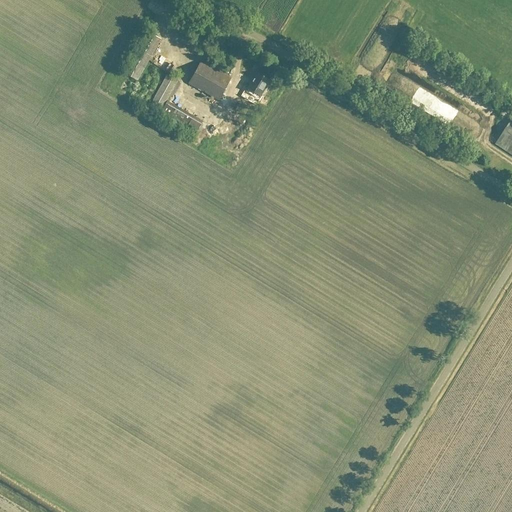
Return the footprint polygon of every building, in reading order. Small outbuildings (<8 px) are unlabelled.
[(137,82),(160,40),(146,32),(123,74),(137,82)] [(218,101),(230,80),(200,63),(188,84),(218,101)] [(260,97),(269,82),(256,74),(246,90),(246,91),(244,95),(251,99),(254,93),(260,97)] [(177,82),(166,75),(151,102),(163,108),(177,82)] [(195,134),(202,122),(167,102),(160,114),(195,134)] [(511,156),(511,119),(495,145),(511,156)] [(479,126),(473,134),(479,139),(485,132),(479,126)]
